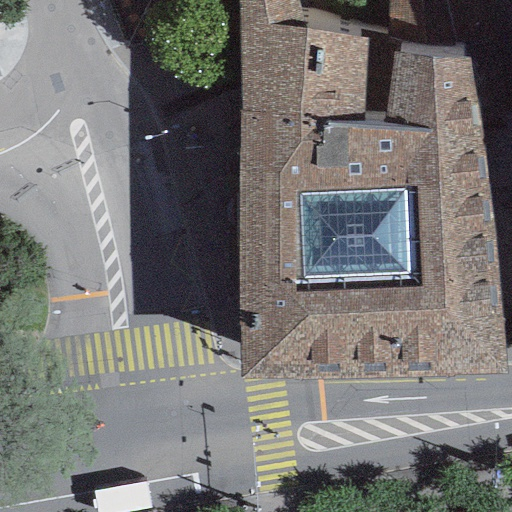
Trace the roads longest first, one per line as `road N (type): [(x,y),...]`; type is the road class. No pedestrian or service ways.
road 1 (secondary): [(140,448),(511,409)]
road 2 (tertiary): [(140,448),(66,101)]
road 3 (secondary): [(0,472),(140,448)]
